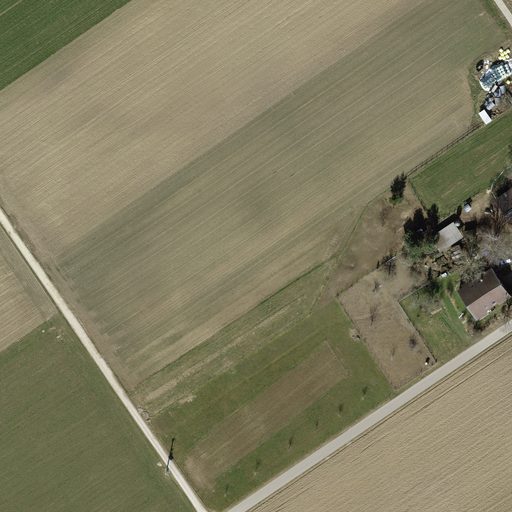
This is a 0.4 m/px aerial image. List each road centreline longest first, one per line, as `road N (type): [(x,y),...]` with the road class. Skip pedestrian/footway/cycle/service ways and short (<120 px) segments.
road 1 (track): [(0,212),(203,511)]
road 2 (unclassified): [(511,326),(239,511)]
